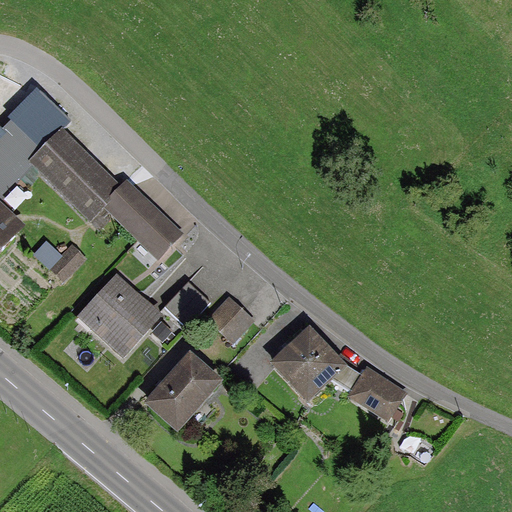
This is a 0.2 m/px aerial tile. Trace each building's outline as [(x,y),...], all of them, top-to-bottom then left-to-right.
[(101,200),(152,251),(172,232),(120,179),(113,185),(55,126),(24,157),(83,217),(101,200)] [(0,136),(4,132),(0,128),(0,251),(15,235),(0,221),(0,136)] [(37,252),(66,281),(91,257),(74,240),(61,252),(50,240),(37,252)] [(116,351),(150,312),(109,276),(85,303),(83,302),(73,313),(116,351)] [(202,316),(225,339),(248,317),(239,308),(237,310),(223,296),(202,316)] [(174,330),(195,309),(183,298),(163,319),(174,330)] [(334,383),(351,394),(348,399),(389,426),(409,395),(368,369),(363,377),(348,368),(311,329),(272,366),(310,406),(334,383)] [(179,415),(190,425),(207,405),(196,395),(211,379),(183,354),(142,400),(170,425),(179,415)]
